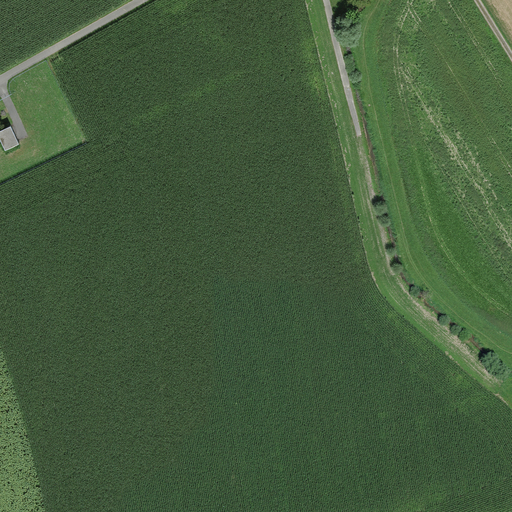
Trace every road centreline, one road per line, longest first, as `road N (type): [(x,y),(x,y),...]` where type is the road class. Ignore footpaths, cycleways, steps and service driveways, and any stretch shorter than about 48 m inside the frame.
road 1 (track): [(0,80),(142,0)]
road 2 (track): [(325,0),(359,135)]
